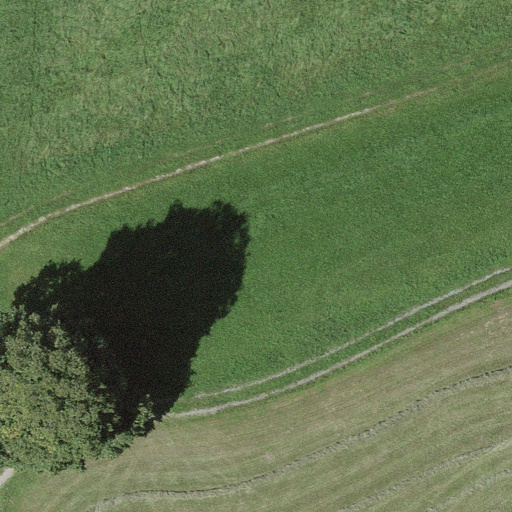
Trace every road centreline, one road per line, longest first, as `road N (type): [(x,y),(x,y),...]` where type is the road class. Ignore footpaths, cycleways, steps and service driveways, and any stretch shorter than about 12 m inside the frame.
road 1 (track): [(0,472),(54,427),(283,383),(511,275)]
road 2 (track): [(0,234),(115,186),(511,55)]
